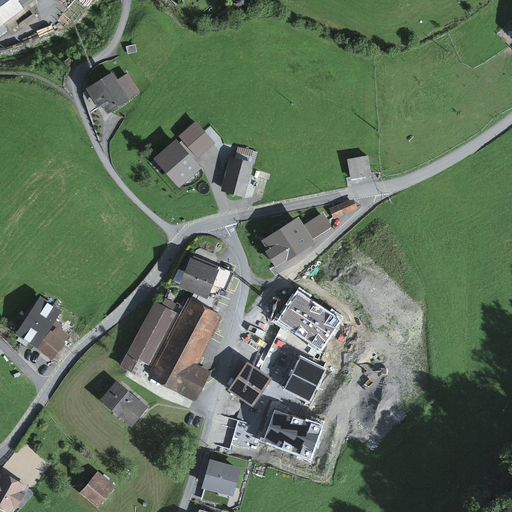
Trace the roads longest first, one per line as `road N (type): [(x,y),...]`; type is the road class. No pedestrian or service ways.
road 1 (unclassified): [(182,239),(132,300),(80,342),(0,451)]
road 2 (unclassified): [(234,331),(180,511)]
road 3 (residential): [(82,110),(107,166),(182,239)]
road 4 (unclassified): [(376,189),(222,219)]
road 5 (unclassified): [(511,119),(459,155),(376,189)]
road 6 (residential): [(376,189),(372,202),(281,287)]
road 7 (residential): [(82,110),(79,77),(112,49),(127,0)]
